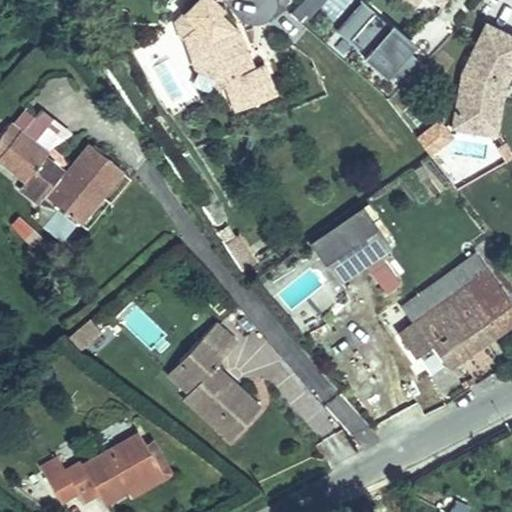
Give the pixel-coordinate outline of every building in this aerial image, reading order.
[(287,33),(307,9),(296,0),(294,0),(269,30),(276,37),(283,29),(287,33)] [(432,0),(378,0),(379,0),(391,0),(404,7),(401,13),(420,23),(432,0)] [(214,51),(190,33),(197,25),(177,7),(156,29),(167,39),(185,56),(164,79),(201,103),(214,136),(253,120),(239,86),(230,90),(224,93),(215,72),(221,70),(214,51)] [(328,53),(353,26),(341,15),(317,42),(328,53)] [(396,75),(385,66),(378,59),(383,53),(353,26),(328,53),(343,67),(341,70),(363,90),(366,86),(377,96),(396,75)] [(496,56),(458,38),(434,86),(427,125),(463,132),(468,105),(472,97),(475,99),(496,56)] [(155,52),(164,79),(185,56),(167,39),(155,52)] [(390,60),(383,53),(378,59),(385,66),(390,60)] [(230,90),(221,70),(215,72),(224,93),(230,90)] [(479,101),(475,99),(472,97),(468,105),(463,132),(427,125),(425,138),(471,146),(479,101)] [(92,165),(57,139),(40,162),(35,169),(11,150),(16,143),(0,128),(0,187),(13,198),(20,189),(49,211),(65,190),(70,194),(92,165)] [(40,162),(16,143),(11,150),(35,169),(40,162)] [(65,190),(49,211),(55,215),(70,194),(65,190)] [(327,221),(280,255),(308,290),(353,256),(327,221)] [(240,235),(223,244),(239,272),(255,263),(240,235)] [(205,249),(192,256),(209,285),(222,278),(205,249)] [(414,374),(485,324),(442,264),(369,316),(382,336),(367,348),(383,372),(403,359),(414,374)] [(323,407),(340,391),(261,301),(242,317),(287,368),(271,381),(324,442),(341,427),(323,407)] [(63,320),(36,333),(43,348),(70,335),(63,320)] [(197,439),(228,405),(207,386),(203,390),(181,370),(185,365),(206,342),(182,320),(148,358),(167,375),(156,388),(149,396),(197,439)] [(338,335),(354,362),(363,357),(348,329),(338,335)] [(136,371),(156,388),(167,375),(148,358),(136,371)] [(207,386),(185,365),(181,370),(203,390),(207,386)] [(387,379),(374,386),(387,408),(399,401),(387,379)] [(78,390),(73,408),(91,413),(96,395),(78,390)] [(98,494),(130,476),(116,451),(109,437),(50,469),(47,463),(31,471),(26,461),(8,471),(17,488),(24,502),(43,492),(52,510),(67,502),(70,509),(98,494)] [(130,476),(98,494),(103,503),(144,481),(126,446),(116,451),(130,476)]
